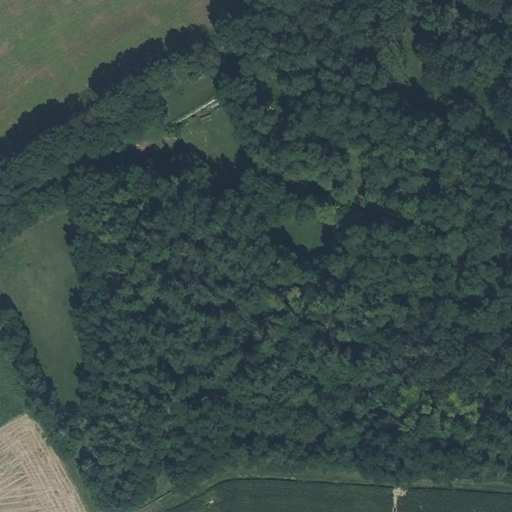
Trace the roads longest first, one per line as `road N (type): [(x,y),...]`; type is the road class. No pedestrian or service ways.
road 1 (track): [(511,482),(231,461),(128,511)]
road 2 (track): [(95,511),(0,321)]
